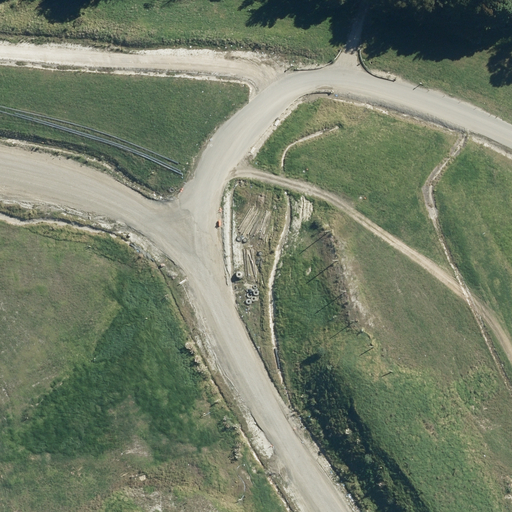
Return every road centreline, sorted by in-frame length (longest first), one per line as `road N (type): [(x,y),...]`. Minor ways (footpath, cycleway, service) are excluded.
road 1 (unknown): [(0,146),(122,191),(211,277),(325,511)]
road 2 (track): [(344,84),(0,50)]
road 3 (track): [(365,0),(344,84),(472,114),(511,135)]
